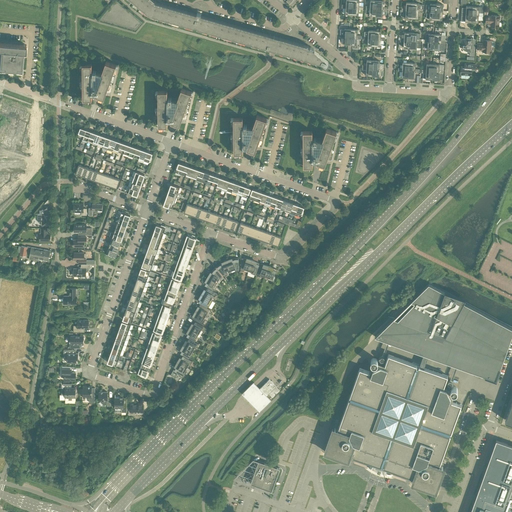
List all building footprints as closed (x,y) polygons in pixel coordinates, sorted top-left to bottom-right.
[(201,15),(197,14),(196,15),(155,3),(151,0),(132,0),(149,14),(194,27),(194,26),(197,26),(197,28),(269,48),(271,49),(272,46),(273,43),(274,40),(274,37),(270,36),(201,16),(201,15)] [(376,8),(377,0),(370,0),(370,6),(366,6),(366,7),(376,8)] [(383,1),(377,0),(376,8),(387,9),(387,7),(383,7),(383,1)] [(412,10),(413,3),(406,2),(406,8),(402,8),(402,10),(412,10)] [(419,3),(413,3),(412,10),(423,11),(423,4),(419,4),(419,3)] [(436,12),(437,4),(430,4),(430,5),(426,4),(426,11),(436,12)] [(443,5),(437,4),(436,12),(447,12),(447,11),(443,10),(443,5)] [(352,14),(352,7),(342,6),(342,8),(346,8),(345,14),(352,14)] [(472,14),(473,6),(466,6),(466,8),(462,7),(461,13),(472,14)] [(483,7),(473,6),(472,14),(483,15),(483,7)] [(376,16),(376,8),(366,7),(365,13),(369,14),(369,15),(376,16)] [(412,18),(412,10),(402,10),(401,11),(403,12),(402,17),(405,17),(412,18)] [(436,19),(436,12),(426,11),(425,13),(427,13),(426,18),(429,18),(429,19),(436,19)] [(447,14),(447,12),(436,12),(436,19),(442,20),(443,14),(447,14)] [(472,14),(461,13),(461,21),(472,22),(472,14)] [(483,16),(483,15),(472,14),(472,22),(478,22),(479,16),(483,16)] [(491,23),(491,26),(499,27),(499,22),(500,21),(500,20),(500,19),(500,18),(499,17),(499,16),(492,15),(491,16),(486,16),(486,23),(489,23),(491,23)] [(340,36),(351,37),(351,29),(344,29),(340,29),(340,36)] [(358,29),(351,29),(351,37),(361,37),(361,35),(357,35),(358,29)] [(382,31),(375,30),(375,38),(385,39),(385,38),(387,38),(387,34),(384,34),(384,37),(381,37),(382,31)] [(411,40),(411,33),(404,32),(404,38),(400,38),(400,40),(411,40)] [(418,33),(411,33),(411,40),(421,41),(421,39),(420,39),(420,33),(418,33)] [(434,42),(435,34),(426,33),(425,39),(424,39),(424,41),(434,42)] [(441,34),(435,34),(434,42),(445,42),(446,35),(441,35),(441,34)] [(350,44),(351,37),(340,36),(340,38),(344,38),(344,44),(350,44)] [(277,38),(274,37),(274,40),(273,43),(272,46),(271,49),(273,50),(276,50),(279,39),(277,38)] [(374,46),(375,38),(364,37),(364,39),(368,39),(368,45),(374,46)] [(385,40),(385,39),(375,38),(374,46),(381,46),(381,40),(385,40)] [(463,38),(462,47),(465,50),(466,50),(466,51),(470,51),(470,55),(474,56),(475,43),(471,43),(471,39),(463,38)] [(328,62),(314,50),(313,52),(307,47),(279,39),(278,42),(276,50),(326,65),(327,65),(328,62)] [(410,48),(411,40),(400,40),(400,41),(404,42),(403,47),(410,48)] [(421,48),(421,41),(411,40),(410,48),(417,48),(417,47),(421,48)] [(491,40),(483,40),(483,44),(481,44),(481,43),(477,43),(477,49),(482,50),(482,51),(490,52),(491,46),(494,47),(494,42),(491,41),(491,40)] [(434,49),(434,42),(424,41),(424,43),(428,43),(427,49),(434,49)] [(0,42),(0,49),(2,49),(1,52),(0,51),(0,68),(22,70),(23,54),(21,54),(22,51),(25,51),(26,45),(11,43),(0,42)] [(445,44),(445,42),(434,42),(434,49),(441,50),(441,44),(445,44)] [(380,61),(373,60),(373,68),(383,69),(384,64),(380,64),(380,61)] [(92,64),(83,64),(83,99),(92,98),(92,93),(96,93),(96,94),(104,97),(106,93),(111,93),(118,65),(106,61),(102,73),(96,72),(96,71),(93,71),(93,72),(92,72),(92,64)] [(409,70),(409,63),(403,62),(402,68),(398,68),(398,69),(409,70)] [(416,63),(409,63),(409,70),(419,71),(419,69),(415,69),(416,63)] [(461,66),(460,74),(471,75),(471,70),(475,70),(475,64),(465,63),(465,67),(461,66)] [(433,72),(433,64),(426,64),(426,69),(422,69),(422,71),(433,72)] [(444,65),(433,64),(433,72),(443,72),(444,65)] [(372,76),(373,68),(362,67),(362,69),(366,69),(366,75),(372,76)] [(408,78),(409,70),(398,69),(398,71),(402,72),(402,77),(408,78)] [(432,79),(433,72),(422,71),(422,73),(423,73),(423,78),(426,78),(426,79),(432,79)] [(167,90),(158,91),(158,125),(168,125),(167,120),(172,120),(171,121),(180,124),(181,120),(187,120),(193,92),(181,88),(177,100),(171,99),(171,98),(169,97),(169,99),(167,99),(167,90)] [(1,99),(0,101),(0,111),(37,125),(41,114),(1,99)] [(243,117),(234,117),(234,152),(243,152),(243,147),(247,147),(246,148),(255,151),(257,146),(262,146),(269,119),(257,114),(252,127),(247,126),(247,124),(244,124),(244,126),(243,126),(243,117)] [(83,138),(86,128),(85,128),(84,128),(83,128),(81,127),(79,132),(78,131),(77,135),(78,136),(77,136),(83,138)] [(88,140),(91,131),(89,130),(88,129),(87,129),(86,128),(83,138),(88,140)] [(312,131),(303,131),(303,166),(313,166),(313,160),(317,160),(316,161),(325,164),(326,160),(332,160),(338,132),(326,128),(322,140),(316,139),(316,138),(314,138),(314,139),(312,139),(312,131)] [(33,129),(32,156),(43,156),(44,129),(33,129)] [(93,142),(96,132),(95,132),(94,131),(93,131),(93,132),(91,131),(88,140),(93,142)] [(98,144),(101,135),(99,134),(99,133),(98,133),(97,132),(96,132),(93,142),(98,144)] [(103,145),(107,136),(106,135),(105,135),(104,135),(103,135),(101,135),(98,144),(103,145)] [(107,149),(111,138),(109,138),(109,137),(108,136),(107,136),(103,145),(102,148),(107,149)] [(0,137),(0,150),(26,160),(30,150),(15,144),(15,143),(0,137)] [(113,139),(111,138),(107,149),(112,151),(113,149),(117,139),(116,139),(115,139),(113,139)] [(118,151),(122,142),(120,141),(119,140),(118,140),(117,139),(113,149),(118,151)] [(124,153),(127,143),(126,143),(126,142),(125,142),(124,142),(124,143),(122,142),(118,151),(124,153)] [(129,154),(132,146),(130,145),(129,144),(128,143),(127,143),(124,153),(129,154)] [(134,156),(137,146),(136,146),(135,146),(134,146),(132,146),(129,154),(134,156)] [(139,158),(142,149),(140,149),(140,148),(139,147),(138,147),(137,146),(134,156),(139,158)] [(144,160),(147,150),(146,150),(145,150),(144,150),(142,149),(139,158),(144,160)] [(149,151),(147,150),(144,160),(149,162),(149,161),(150,162),(152,158),(151,157),(152,153),(150,152),(150,151),(149,151)] [(181,173),(184,163),(183,163),(182,163),(181,163),(179,162),(177,167),(176,166),(175,170),(176,171),(181,173)] [(186,175),(189,166),(187,165),(186,164),(185,164),(184,163),(181,173),(186,175)] [(81,176),(84,166),(79,165),(76,173),(78,174),(78,175),(79,175),(80,176),(81,176)] [(86,177),(89,168),(84,166),(81,176),(82,177),(83,177),(84,177),(84,176),(86,177)] [(191,177),(195,167),(194,167),(193,166),(192,166),(191,166),(191,167),(189,166),(186,175),(191,177)] [(0,173),(0,180),(1,181),(2,177),(9,180),(13,170),(6,167),(3,175),(0,173)] [(196,178),(199,170),(197,169),(197,168),(196,168),(196,167),(195,167),(191,177),(196,178)] [(91,180),(94,170),(89,168),(86,177),(88,178),(89,179),(90,179),(91,180)] [(13,170),(9,180),(16,182),(15,186),(18,187),(20,181),(17,180),(20,172),(13,170)] [(96,181),(99,172),(94,170),(91,180),(92,180),(93,180),(94,180),(96,181)] [(201,180),(205,170),(204,170),(203,170),(202,170),(201,170),(199,170),(196,178),(201,180)] [(206,182),(210,173),(208,173),(208,172),(207,172),(206,171),(205,171),(205,170),(201,180),(206,182)] [(136,171),(134,177),(144,180),(144,179),(144,178),(144,177),(145,174),(136,171)] [(101,183),(105,174),(99,172),(96,181),(98,181),(98,182),(99,182),(99,183),(100,183),(101,183)] [(212,184),(215,174),(214,174),(213,174),(212,174),(210,173),(206,182),(212,184)] [(107,184),(110,176),(105,174),(101,183),(102,184),(103,184),(104,184),(105,184),(107,184)] [(217,186),(220,177),(218,176),(217,175),(216,175),(215,174),(212,184),(217,186)] [(111,187),(115,177),(110,176),(107,184),(108,185),(109,186),(110,186),(110,187),(111,187)] [(20,181),(18,187),(22,188),(23,186),(29,191),(37,182),(31,177),(25,184),(23,182),(20,181)] [(120,179),(115,177),(111,187),(112,187),(113,187),(114,188),(115,188),(115,187),(117,188),(120,179)] [(144,181),(144,180),(134,177),(132,182),(141,185),(142,183),(142,182),(143,182),(143,181),(144,181)] [(222,188),(225,178),(224,177),(223,177),(222,177),(222,178),(220,177),(217,186),(222,188)] [(227,189),(230,181),(228,180),(228,179),(227,179),(226,178),(225,178),(222,188),(227,189)] [(232,191),(235,181),(234,181),(233,181),(232,181),(230,181),(227,189),(232,191)] [(237,193),(240,184),(238,183),(237,182),(236,182),(235,181),(232,191),(237,193)] [(140,187),(141,185),(132,182),(130,187),(140,190),(140,189),(141,188),(141,187),(140,187)] [(168,188),(168,189),(178,192),(180,187),(171,184),(170,186),(169,187),(169,188),(168,188)] [(242,195),(246,185),(245,185),(244,185),(243,185),(242,185),(240,184),(237,193),(242,195)] [(246,185),(242,195),(247,197),(251,188),(248,187),(249,187),(248,186),(247,186),(247,185),(246,185)] [(140,191),(140,190),(130,187),(128,192),(129,192),(129,193),(132,195),(133,194),(137,195),(138,193),(139,193),(139,192),(140,191)] [(180,193),(178,192),(168,189),(168,190),(168,191),(168,192),(167,194),(176,197),(179,198),(180,193)] [(255,199),(258,189),(257,189),(256,189),(255,189),(252,189),(249,197),(255,199)] [(260,201),(263,192),(261,192),(261,191),(260,191),(259,190),(258,190),(258,189),(255,199),(260,201)] [(265,203),(268,193),(266,193),(265,193),(263,192),(260,201),(265,203)] [(271,195),(271,194),(270,194),(269,193),(268,193),(265,203),(264,205),(269,207),(270,205),(273,196),(271,195)] [(7,198),(2,203),(11,211),(16,206),(10,200),(12,198),(7,194),(5,196),(7,198)] [(174,202),(176,197),(167,194),(167,196),(166,196),(166,197),(165,197),(165,198),(165,199),(174,202)] [(275,207),(278,197),(277,196),(276,196),(275,196),(275,197),(273,196),(270,205),(275,207)] [(280,208),(283,199),(281,199),(281,198),(280,198),(279,197),(278,197),(275,207),(280,208)] [(172,208),(174,202),(165,199),(164,200),(164,201),(164,202),(164,203),(164,205),(168,206),(168,207),(172,209),(172,208)] [(285,210),(289,200),(288,200),(287,200),(285,200),(283,199),(280,208),(285,210)] [(290,212),(293,203),(292,202),(291,202),(290,201),(289,201),(289,200),(285,210),(290,212)] [(0,211),(7,217),(11,211),(2,203),(0,205),(0,211)] [(83,208),(84,203),(74,203),(74,211),(81,211),(81,215),(87,215),(87,208),(83,208)] [(92,208),(89,208),(89,215),(93,215),(93,210),(102,210),(102,204),(92,203),(92,208)] [(189,215),(192,205),(187,203),(184,212),(186,213),(187,213),(187,214),(188,214),(189,215)] [(295,214),(299,204),(298,204),(297,204),(296,204),(295,204),(293,203),(290,212),(295,214)] [(44,209),(42,209),(42,210),(40,210),(40,213),(38,213),(38,218),(38,221),(41,225),(42,225),(51,225),(51,213),(47,213),(47,210),(49,210),(49,204),(46,204),(44,204),(44,209)] [(299,204),(295,214),(301,216),(301,215),(302,216),(303,212),(302,211),(304,207),(302,206),(301,205),(300,204),(299,204)] [(194,216),(197,207),(192,205),(189,215),(190,215),(191,215),(192,215),(194,216)] [(199,218),(203,209),(197,207),(194,216),(196,216),(196,217),(197,217),(197,218),(198,218),(199,218)] [(205,219),(208,210),(203,209),(199,218),(200,219),(201,219),(202,219),(203,219),(205,219)] [(209,222),(213,212),(208,210),(205,219),(207,220),(206,220),(207,221),(208,221),(208,222),(209,222)] [(121,212),(119,217),(129,221),(130,220),(130,219),(130,218),(130,217),(129,217),(130,215),(126,213),(122,211),(122,212),(121,212)] [(215,223),(218,214),(213,212),(209,222),(210,222),(211,222),(212,223),(213,223),(213,222),(215,223)] [(220,226),(223,216),(218,214),(215,223),(217,224),(218,225),(219,225),(220,226)] [(225,227),(228,218),(223,216),(220,226),(221,226),(222,226),(223,226),(225,227)] [(129,221),(119,217),(118,222),(127,225),(127,224),(128,224),(128,223),(128,222),(129,222),(129,221)] [(230,229),(233,220),(228,218),(225,227),(227,227),(227,228),(228,228),(229,229),(230,229)] [(239,221),(233,220),(230,229),(231,230),(232,230),(233,230),(235,230),(239,221)] [(127,225),(118,222),(116,227),(126,231),(126,230),(126,229),(126,228),(126,227),(127,225)] [(242,234),(246,224),(241,222),(237,231),(240,232),(239,232),(240,232),(241,233),(242,234)] [(86,228),(86,224),(74,224),(74,228),(73,228),(73,230),(74,230),(74,231),(82,231),(82,234),(92,234),(92,228),(86,228)] [(154,229),(164,233),(165,228),(165,227),(165,226),(161,225),(161,226),(157,224),(156,227),(155,227),(155,228),(154,228),(154,229)] [(248,235),(251,226),(246,224),(242,234),(243,234),(244,234),(245,234),(246,234),(248,235)] [(252,237),(256,228),(251,226),(248,235),(250,235),(250,236),(251,237),(252,237)] [(125,232),(126,231),(116,227),(114,233),(123,236),(124,234),(124,233),(125,233),(125,232)] [(258,238),(261,229),(256,228),(252,237),(253,238),(254,238),(255,238),(256,238),(258,238)] [(40,241),(50,241),(50,234),(46,234),(46,232),(47,233),(47,229),(41,229),(41,233),(40,233),(40,241)] [(162,238),(164,233),(154,229),(153,230),(153,231),(153,232),(153,233),(154,233),(153,235),(162,238)] [(263,241),(266,231),(261,229),(258,238),(261,239),(261,240),(262,240),(262,241),(263,241)] [(268,242),(271,233),(266,231),(263,241),(264,241),(265,242),(266,241),(268,242)] [(109,237),(112,238),(122,241),(122,240),(122,239),(123,238),(122,238),(123,236),(114,233),(111,232),(109,237)] [(273,245),(276,235),(271,233),(268,242),(270,243),(271,243),(271,244),(272,244),(273,245)] [(160,243),(162,238),(153,235),(152,237),(151,237),(151,238),(151,239),(150,239),(150,240),(160,243)] [(187,235),(185,241),(195,244),(196,243),(196,242),(196,241),(195,241),(196,239),(192,237),(192,236),(188,235),(188,236),(187,235)] [(282,237),(276,235),(273,245),(274,245),(275,245),(276,245),(279,246),(282,237)] [(74,246),(84,246),(84,242),(86,242),(86,236),(80,236),(80,239),(74,239),(74,246)] [(122,241),(112,238),(110,243),(119,246),(120,244),(121,243),(122,242),(122,241)] [(158,248),(160,243),(150,240),(150,241),(150,242),(150,243),(149,245),(158,248)] [(195,245),(195,244),(185,241),(184,246),(192,249),(193,247),(194,247),(194,246),(195,245)] [(119,248),(119,246),(110,243),(109,248),(118,251),(119,251),(119,250),(119,249),(119,248)] [(156,253),(158,248),(149,245),(149,247),(148,247),(147,248),(147,249),(146,250),(156,253)] [(19,255),(26,256),(28,247),(21,246),(19,255)] [(192,251),(192,249),(184,246),(182,251),(192,254),(192,253),(192,252),(192,251)] [(39,259),(41,249),(31,247),(30,257),(39,259)] [(118,252),(118,251),(109,248),(107,253),(107,254),(111,256),(111,255),(116,256),(116,254),(117,254),(118,253),(118,252)] [(50,251),(41,249),(39,259),(48,260),(50,251)] [(154,258),(156,253),(146,250),(146,251),(146,252),(146,253),(146,255),(154,258)] [(191,255),(192,254),(182,251),(180,256),(189,259),(189,257),(190,257),(191,256),(191,255)] [(84,252),(74,252),(74,259),(79,259),(79,262),(86,262),(86,259),(84,259),(84,252)] [(153,263),(154,258),(146,255),(145,257),(144,258),(143,259),(143,260),(153,263)] [(188,261),(189,259),(180,256),(178,261),(188,265),(188,264),(188,263),(188,262),(188,261)] [(235,258),(227,261),(231,270),(234,269),(235,271),(239,271),(239,258),(235,258)] [(248,270),(252,260),(244,258),(240,258),(241,271),(244,271),(245,269),(248,270)] [(155,264),(153,263),(143,260),(143,261),(142,262),(142,263),(143,263),(142,266),(153,270),(155,264)] [(259,263),(252,260),(248,270),(252,271),(251,273),(255,275),(259,263)] [(188,265),(178,261),(176,266),(185,269),(186,267),(186,268),(187,267),(187,266),(188,265)] [(231,270),(227,261),(220,264),(220,265),(217,267),(225,276),(228,274),(227,272),(231,270)] [(74,273),(74,275),(81,275),(82,276),(84,276),(84,275),(86,275),(86,271),(87,271),(88,270),(88,269),(89,269),(90,267),(90,264),(81,264),(81,268),(79,268),(74,268),(74,270),(73,271),(73,273),(74,273)] [(265,276),(268,266),(260,264),(256,275),(261,277),(261,275),(265,276)] [(184,271),(185,269),(176,266),(175,271),(184,275),(185,274),(185,273),(185,272),(185,271),(184,271)] [(276,269),(268,266),(265,276),(268,277),(268,279),(272,281),(273,281),(274,281),(275,280),(276,279),(276,278),(276,277),(276,276),(275,276),(275,275),(274,275),(276,269)] [(139,272),(138,273),(148,276),(150,271),(141,268),(140,270),(139,271),(139,272)] [(213,270),(209,277),(217,282),(219,279),(221,280),(224,277),(216,268),(213,270)] [(184,275),(175,271),(173,277),(181,280),(182,278),(183,278),(183,277),(184,276),(184,275)] [(146,281),(148,276),(138,273),(138,274),(138,275),(138,276),(138,278),(146,281)] [(215,285),(217,282),(209,277),(204,284),(215,290),(217,286),(215,285)] [(145,286),(146,281),(138,278),(137,280),(136,280),(136,281),(135,282),(135,283),(145,286)] [(172,278),(170,284),(180,287),(180,286),(180,285),(180,284),(181,282),(172,278)] [(19,287),(18,290),(24,291),(25,288),(32,289),(33,283),(21,280),(20,287),(19,287)] [(143,291),(145,286),(135,283),(134,284),(134,285),(134,286),(135,286),(134,288),(143,291)] [(452,387),(451,387),(444,385),(448,376),(447,375),(424,367),(425,363),(428,355),(485,376),(495,379),(497,376),(509,341),(510,341),(511,335),(511,328),(435,286),(429,283),(411,301),(414,302),(398,319),(394,318),(375,336),(423,354),(421,361),(419,365),(389,354),(388,354),(385,364),(378,361),(378,360),(377,359),(376,359),(376,358),(375,358),(374,358),(373,358),(372,358),(372,359),(371,360),(371,361),(370,362),(371,362),(371,363),(371,364),(372,364),(369,371),(360,368),(359,368),(349,396),(350,397),(350,398),(349,398),(338,426),(339,427),(338,429),(333,427),(324,451),(348,460),(350,455),(352,455),(352,456),(371,463),(372,463),(372,462),(373,460),(376,461),(373,466),(376,467),(379,463),(380,464),(385,466),(386,466),(385,471),(389,471),(390,466),(393,467),(392,470),(411,477),(414,477),(412,482),(436,491),(444,467),(439,465),(440,463),(451,434),(450,434),(450,432),(451,433),(461,404),(452,400),(454,394),(455,393),(456,393),(457,392),(457,391),(458,390),(458,389),(457,389),(457,388),(457,387),(456,387),(455,386),(454,386),(453,386),(452,386),(452,387)] [(180,288),(180,287),(170,284),(168,289),(177,292),(178,290),(179,290),(179,289),(179,288),(180,288)] [(207,287),(202,294),(211,299),(213,296),(215,297),(217,293),(207,287)] [(64,296),(64,304),(68,304),(68,305),(71,305),(71,304),(77,304),(77,296),(76,296),(76,288),(70,288),(70,296),(64,296)] [(141,296),(143,291),(134,288),(133,291),(132,291),(132,292),(131,293),(141,296)] [(177,294),(177,292),(168,289),(166,288),(164,293),(166,294),(176,297),(177,296),(177,295),(177,294)] [(139,301),(141,296),(131,293),(131,294),(131,295),(131,296),(130,298),(139,301)] [(176,299),(176,297),(166,294),(165,299),(173,302),(174,300),(175,300),(175,299),(176,299)] [(209,302),(211,299),(202,294),(198,301),(209,307),(211,303),(209,302)] [(17,300),(16,306),(28,309),(29,302),(22,301),(23,297),(17,296),(16,300),(17,300)] [(139,301),(130,298),(130,300),(129,300),(128,302),(128,303),(127,303),(137,307),(139,301)] [(173,304),(173,302),(165,299),(163,304),(173,308),(173,307),(173,306),(173,305),(173,304)] [(135,312),(137,307),(127,303),(127,304),(127,305),(127,306),(127,307),(127,309),(135,312)] [(172,308),(173,308),(163,304),(161,309),(170,312),(171,310),(171,311),(171,310),(172,309),(172,308)] [(200,304),(196,311),(205,316),(209,319),(212,314),(209,313),(211,310),(200,304)] [(135,312),(127,309),(126,311),(126,310),(125,311),(125,312),(124,312),(124,313),(134,317),(135,312)] [(169,314),(170,312),(161,309),(159,314),(169,318),(169,317),(169,316),(169,315),(169,314)] [(203,319),(205,316),(196,311),(192,318),(203,324),(205,320),(203,319)] [(132,322),(134,317),(124,313),(124,314),(123,315),(123,316),(123,317),(124,317),(123,319),(132,322)] [(12,320),(11,324),(17,325),(18,321),(25,323),(26,316),(14,314),(14,317),(13,320),(12,320)] [(169,318),(159,314),(157,319),(166,323),(167,321),(168,320),(168,319),(169,318)] [(165,325),(166,323),(157,319),(156,325),(165,328),(166,327),(166,326),(166,325),(165,325)] [(84,328),(88,328),(88,320),(78,320),(77,325),(73,325),(73,332),(84,332),(84,328)] [(120,325),(119,326),(129,329),(131,324),(122,321),(121,323),(120,324),(120,325)] [(194,321),(190,328),(199,333),(201,330),(203,331),(205,327),(194,321)] [(165,328),(156,325),(154,330),(162,333),(163,331),(164,331),(164,330),(165,329),(165,328)] [(127,334),(129,329),(119,326),(119,327),(119,328),(119,329),(119,331),(127,334)] [(197,336),(199,333),(190,328),(186,335),(197,341),(199,337),(197,336)] [(10,329),(9,334),(13,335),(12,340),(24,343),(25,335),(19,334),(20,331),(10,329)] [(126,340),(127,334),(119,331),(118,333),(117,334),(116,335),(116,336),(126,340)] [(153,332),(151,337),(161,341),(161,340),(161,339),(161,338),(161,337),(162,335),(153,332)] [(83,337),(83,336),(71,336),(71,343),(69,343),(69,348),(78,348),(78,344),(83,344),(83,340),(84,339),(84,337),(83,337)] [(124,345),(126,340),(116,336),(116,337),(115,337),(115,338),(115,339),(116,340),(115,341),(124,345)] [(160,342),(161,341),(151,337),(149,342),(158,345),(159,343),(160,343),(160,342)] [(188,338),(184,345),(193,350),(195,347),(196,348),(199,344),(188,338)] [(122,350),(124,345),(115,341),(114,343),(113,344),(113,345),(112,346),(122,350)] [(157,347),(158,345),(149,342),(147,341),(145,346),(147,347),(157,351),(157,350),(158,349),(158,348),(158,347),(157,347)] [(191,353),(193,350),(184,345),(180,352),(191,358),(193,354),(191,353)] [(120,355),(122,350),(112,346),(112,347),(112,348),(112,349),(112,350),(111,352),(120,355)] [(11,347),(9,358),(19,360),(19,357),(26,358),(26,357),(27,357),(28,352),(27,352),(27,350),(11,347)] [(157,351),(147,347),(146,352),(154,356),(155,354),(156,353),(156,352),(157,352),(157,351)] [(78,358),(79,352),(78,352),(78,353),(71,353),(71,350),(64,350),(64,355),(66,357),(67,357),(67,362),(68,362),(71,362),(72,361),(73,362),(77,362),(77,359),(78,358)] [(118,360),(120,355),(111,352),(111,354),(110,353),(110,354),(109,355),(109,356),(118,360)] [(154,358),(154,356),(146,352),(144,357),(154,361),(154,360),(154,359),(154,358)] [(182,355),(178,362),(187,367),(189,364),(190,365),(193,361),(182,355)] [(116,365),(118,360),(109,356),(108,357),(108,358),(108,359),(108,360),(108,362),(112,364),(112,365),(116,366),(116,365)] [(153,362),(154,361),(144,357),(142,363),(151,366),(152,364),(152,363),(153,363),(153,362)] [(185,370),(187,367),(178,362),(171,375),(175,377),(178,372),(179,372),(179,373),(179,374),(179,375),(180,376),(181,377),(182,377),(183,377),(183,376),(184,376),(187,371),(185,370)] [(9,367),(8,373),(20,376),(21,369),(14,368),(15,364),(9,363),(8,367),(9,367)] [(150,368),(151,366),(142,363),(140,368),(150,371),(150,370),(150,369),(150,368)] [(150,371),(140,368),(138,373),(139,373),(138,374),(142,375),(143,374),(147,376),(148,374),(149,373),(149,372),(150,372),(150,371)] [(76,380),(76,372),(71,372),(71,369),(62,369),(62,372),(64,372),(64,380),(76,380)] [(273,397),(280,390),(278,388),(269,379),(260,389),(267,396),(269,393),(271,395),(273,397)] [(253,382),(242,393),(260,411),(271,399),(253,382)] [(62,384),(61,391),(62,391),(62,394),(65,394),(65,397),(69,397),(69,398),(72,398),(72,397),(76,397),(76,398),(76,393),(77,392),(76,392),(76,388),(71,388),(71,384),(62,384)] [(92,391),(92,386),(83,386),(83,389),(80,389),(80,394),(83,394),(83,397),(89,397),(89,402),(95,402),(95,393),(92,393),(92,391)] [(107,392),(99,392),(99,400),(100,400),(100,401),(103,404),(104,404),(107,404),(107,406),(111,406),(111,398),(107,398),(107,392)] [(127,412),(127,402),(124,402),(124,397),(119,397),(119,396),(115,396),(115,394),(115,404),(114,404),(114,405),(115,405),(115,407),(121,407),(121,412),(127,412)] [(143,412),(144,404),(131,404),(131,409),(129,409),(129,414),(136,414),(136,412),(143,412)] [(474,502),(470,511),(511,511),(511,444),(496,439),(476,495),(477,495),(474,502)] [(251,483),(256,485),(272,490),(279,468),(259,461),(251,483)]
